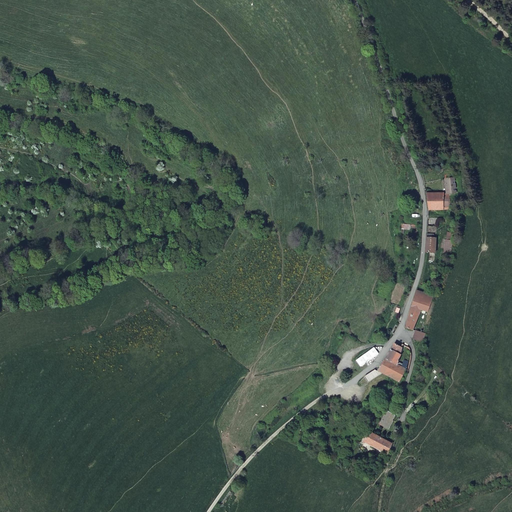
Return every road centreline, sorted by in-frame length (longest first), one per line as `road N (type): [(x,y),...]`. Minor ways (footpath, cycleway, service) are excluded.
road 1 (unclassified): [(352,0),(425,210),(422,256),(401,330),(345,388)]
road 2 (track): [(209,511),(245,454),(345,388)]
